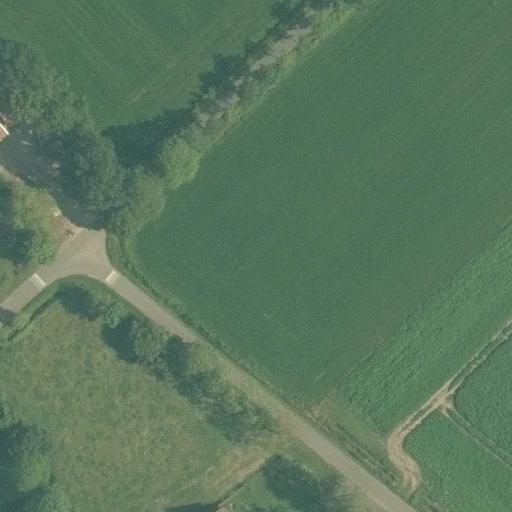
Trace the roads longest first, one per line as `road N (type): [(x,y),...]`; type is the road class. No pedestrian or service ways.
road 1 (unclassified): [(398,511),(73,244)]
road 2 (unclassified): [(73,244),(332,0)]
